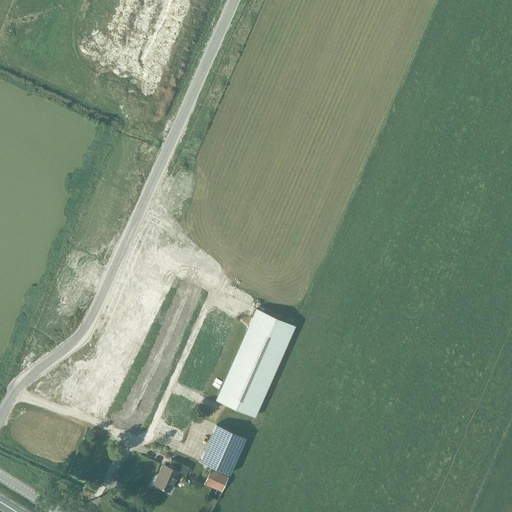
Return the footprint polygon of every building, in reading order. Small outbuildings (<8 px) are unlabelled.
[(198,311),(205,292),(182,283),(176,300),(174,302),(168,294),(166,293),(168,288),(153,282),(158,279),(154,277),(160,273),(151,269),(100,405),(106,407),(114,385),(119,391),(126,385),(127,382),(145,368),(156,340),(173,347),(182,324),(188,332),(191,324),(187,319),(198,311)] [(256,307),(216,398),(255,415),(295,325),(256,307)] [(208,309),(159,436),(182,444),(231,318),(208,309)] [(125,419),(146,428),(163,385),(157,383),(165,363),(150,357),(125,419)] [(246,432),(252,418),(246,416),(240,430),(246,432)] [(125,432),(131,435),(135,426),(129,423),(125,432)] [(216,424),(200,461),(229,474),(246,437),(216,424)] [(170,490),(178,471),(186,475),(189,467),(171,459),(168,466),(164,465),(159,476),(158,476),(154,484),(163,488),(170,490)] [(227,477),(211,470),(208,477),(224,484),(227,477)]
